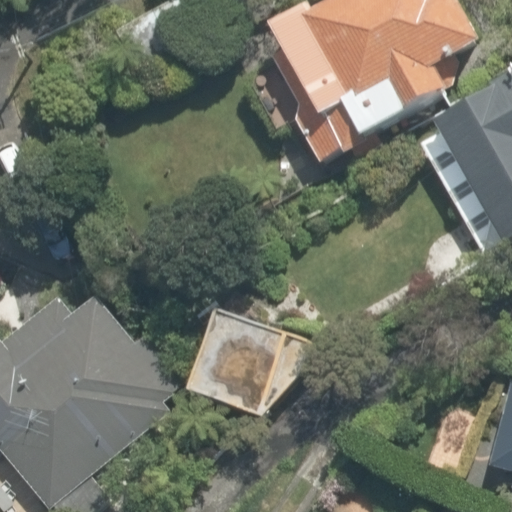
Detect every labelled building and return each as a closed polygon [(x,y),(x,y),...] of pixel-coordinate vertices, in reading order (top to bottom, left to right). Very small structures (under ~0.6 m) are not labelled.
[(180,0),(112,38),(139,85),(217,42),(193,0),(180,0)] [(476,49),(449,0),(333,0),(255,43),(307,138),(374,101),(392,134),(446,104),(429,74),(476,49)] [(511,76),(447,115),(511,229),(511,76)] [(59,507),(62,511),(98,511),(112,501),(94,480),(174,414),(166,404),(191,384),(153,338),(140,349),(102,303),(79,322),(64,304),(9,350),(0,338),(0,445),(54,511),(59,507)] [(199,397),(268,419),(328,352),(225,319),(199,397)] [(511,486),(511,392),(506,392),(486,480),(511,486)]
